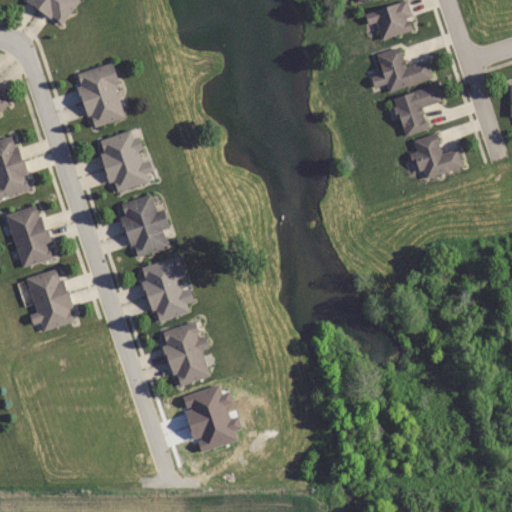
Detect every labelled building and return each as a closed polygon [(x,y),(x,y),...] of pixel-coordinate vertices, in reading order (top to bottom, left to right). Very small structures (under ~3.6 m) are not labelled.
[(28,0),(62,23),(77,0),(28,0)] [(363,12),(367,25),(376,22),(380,38),(414,29),(406,0),(363,12)] [(431,78),(427,60),(404,65),(399,47),(376,53),(382,75),(373,77),(375,85),(386,83),(387,89),(431,78)] [(126,117),(110,62),(75,72),(90,127),(126,117)] [(393,96),(403,135),(427,129),(420,105),(440,100),(435,84),(393,96)] [(0,109),(9,102),(0,91),(0,109)] [(151,182),(136,128),(96,139),(111,193),(151,182)] [(411,140),(422,178),(462,166),(457,148),(441,152),(435,133),(411,140)] [(0,138),(0,196),(29,188),(14,134),(0,138)] [(132,256),(170,246),(161,209),(155,211),(150,194),(118,203),(132,256)] [(37,204),(5,214),(22,267),(53,257),(37,204)] [(155,321),(193,310),(180,265),(174,267),(171,257),(139,267),(155,321)] [(59,267),(25,277),(36,313),(31,314),(33,324),(39,322),(41,330),(74,320),(59,267)] [(209,376),(201,348),(204,347),(196,320),(159,331),(175,386),(209,376)]
